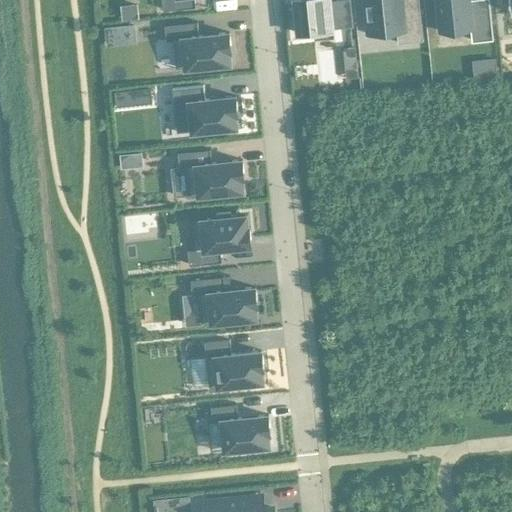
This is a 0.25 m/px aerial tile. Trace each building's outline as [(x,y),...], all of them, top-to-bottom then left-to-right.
[(161,0),(162,11),(195,8),(193,0),(161,0)] [(329,0),(292,0),(296,34),(312,32),(313,40),(333,38),(332,29),(352,27),(349,0),(337,0),(329,1),(329,0)] [(362,0),(366,35),(396,32),(397,44),(422,41),(418,9),(409,10),(408,0),(362,0)] [(468,0),(435,0),(439,32),(472,29),(474,48),(492,46),(487,0),(472,0),(469,0),(468,0)] [(195,22),(164,26),(165,41),(173,40),(176,69),(200,66),(200,71),(214,69),(214,65),(229,63),(228,51),(230,51),(230,47),(228,33),(198,36),(196,22),(195,22)] [(134,24),(119,26),(121,45),(136,43),(134,24)] [(494,59),(471,61),(473,76),(496,74),(494,59)] [(203,86),(178,89),(179,103),(189,102),(192,131),(206,130),(207,134),(221,133),(220,128),(236,127),(234,115),(237,115),(235,97),(204,100),(203,86)] [(113,91),(115,107),(151,103),(150,87),(113,91)] [(209,150),(177,153),(179,168),(186,168),(189,196),(213,193),(213,198),(227,196),(227,192),(242,190),(241,178),(243,178),(241,160),(211,164),(209,150)] [(141,153),(119,155),(120,169),(142,166),(141,153)] [(194,249),(187,250),(189,265),(221,262),(219,248),(250,245),(248,227),(246,227),(245,216),(230,217),(229,213),(215,214),(215,219),(191,221),(194,249)] [(222,277),(190,280),(192,296),(199,295),(202,323),(226,321),(226,325),(240,324),(240,319),(255,318),(254,306),(256,306),(254,288),(229,290),(224,291),(222,277)] [(229,341),(204,343),(208,387),(232,384),(233,389),(247,387),(247,383),(262,381),(260,369),(263,369),(261,351),(230,354),(229,341)] [(235,404),(210,407),(212,422),(221,421),(224,450),(239,448),(239,452),(254,451),(253,447),(268,445),(267,433),(269,433),(267,415),(237,418),(235,404)] [(210,501),(211,511),(271,511),(271,509),(262,510),(260,496),(210,501)] [(187,498),(175,499),(176,511),(188,510),(187,498)]
